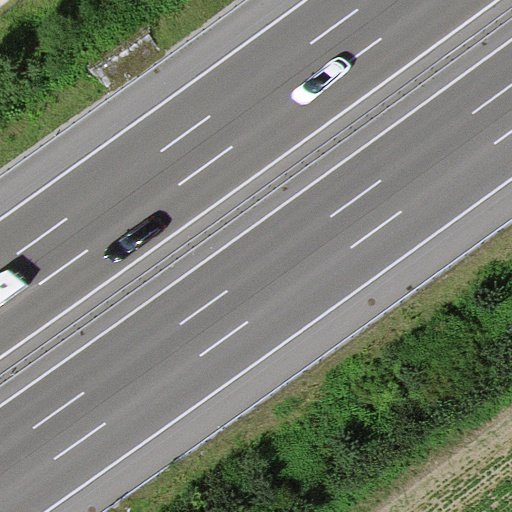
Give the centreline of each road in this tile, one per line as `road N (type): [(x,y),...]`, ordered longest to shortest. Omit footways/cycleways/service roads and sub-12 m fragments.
road 1 (motorway): [(0,475),(511,109)]
road 2 (motorway): [(402,0),(0,288)]
